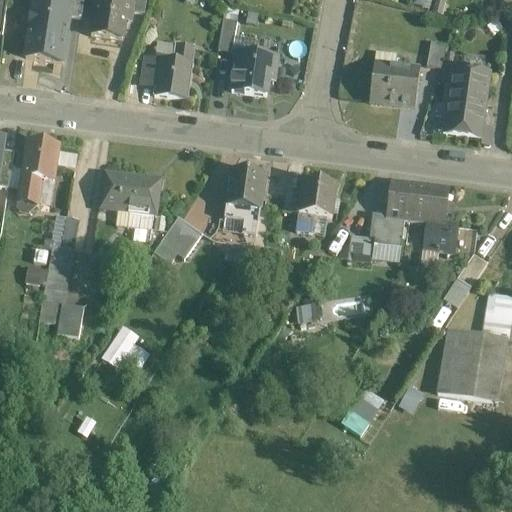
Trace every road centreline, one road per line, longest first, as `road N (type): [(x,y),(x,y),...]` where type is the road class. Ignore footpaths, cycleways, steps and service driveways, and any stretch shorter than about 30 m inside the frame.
road 1 (residential): [(0,98),(320,141)]
road 2 (residential): [(320,141),(511,168)]
road 3 (residential): [(320,141),(334,0)]
